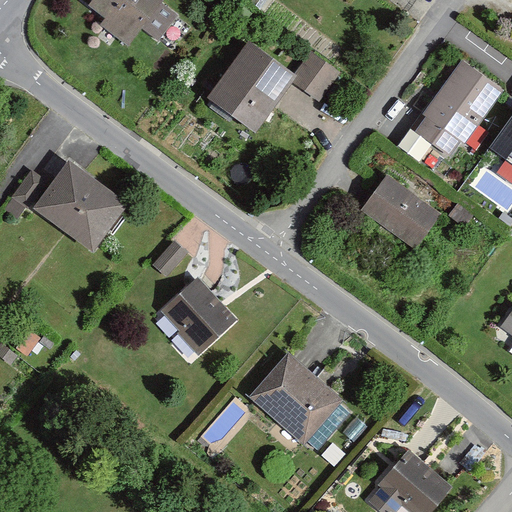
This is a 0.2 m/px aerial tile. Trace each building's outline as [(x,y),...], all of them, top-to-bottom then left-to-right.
[(96,0),(94,4),(111,17),(104,26),(128,44),(140,28),(159,43),(178,17),(158,2),(159,0),(96,0)] [(251,45),(211,98),(254,132),(293,81),(295,78),(293,76),(274,62),(251,45)] [(314,54),(295,78),(293,81),(306,91),(318,100),(339,73),(314,54)] [(464,63),(427,114),(431,117),(419,133),(447,154),(459,138),(464,142),(501,90),(464,63)] [(511,120),(493,147),(511,161),(511,120)] [(125,207),(68,165),(37,207),(94,249),(125,207)] [(41,178),(33,172),(13,196),(27,207),(47,183),(41,178)] [(438,213),(389,178),(373,200),(366,210),(415,245),(438,213)] [(475,216),(458,203),(448,216),(465,229),(475,216)] [(181,246),(174,240),(153,264),(167,276),(188,252),(181,246)] [(205,289),(198,281),(165,310),(201,351),(234,322),(220,306),(205,289)] [(511,311),(500,328),(511,336),(511,311)] [(296,365),(287,356),(249,397),(303,445),(340,404),(326,391),(296,365)] [(414,458),(407,452),(379,485),(382,488),(370,502),(381,511),(396,511),(403,504),(412,511),(431,511),(451,489),(440,480),(425,467),(414,458)]
